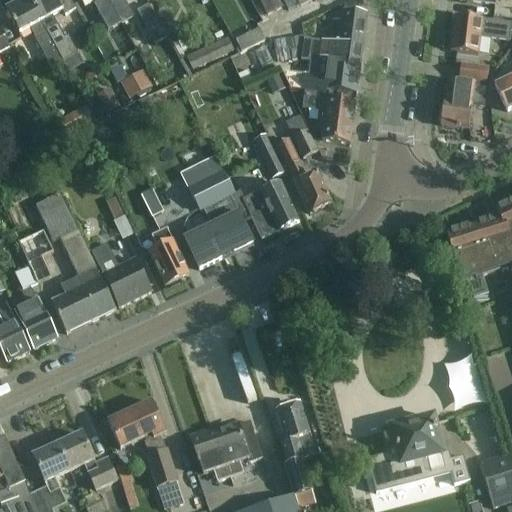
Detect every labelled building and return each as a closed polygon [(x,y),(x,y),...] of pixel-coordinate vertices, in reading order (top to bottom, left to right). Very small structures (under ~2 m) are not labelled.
[(61,60),(28,0),(27,0),(6,12),(19,35),(31,29),(51,66),(61,60)] [(52,17),(62,12),(65,17),(75,11),(69,0),(28,0),(61,60),(76,52),(68,37),(64,39),(52,17)] [(107,0),(79,0),(80,2),(82,0),(93,0),(103,18),(110,31),(121,25),(114,12),(107,0)] [(107,0),(114,12),(125,6),(122,0),(107,0)] [(268,0),(260,4),(267,18),(282,11),(276,0),(268,0)] [(136,13),(153,44),(165,38),(157,25),(147,6),(136,13)] [(363,49),(367,16),(343,13),(342,24),(333,23),(330,44),(363,49)] [(509,44),(511,25),(455,18),(450,53),(477,56),(479,40),(509,44)] [(166,20),(157,25),(165,38),(173,33),(166,20)] [(236,40),(243,54),(267,42),(260,29),(236,40)] [(0,54),(8,50),(0,35),(0,54)] [(297,60),(294,38),(274,41),(277,63),(297,60)] [(192,73),(233,53),(227,40),(186,59),(192,73)] [(361,65),(363,49),(330,44),(304,41),(301,63),(318,65),(318,60),(322,61),(326,60),(361,65)] [(357,96),(361,65),(326,60),(322,61),(329,62),(327,80),(304,77),(302,94),(311,95),(311,99),(357,96)] [(488,70),(460,67),(458,83),(486,86),(488,70)] [(119,68),(110,74),(116,84),(126,79),(119,68)] [(131,101),(151,89),(143,73),(122,85),(131,101)] [(277,77),(267,82),(273,95),(283,90),(277,77)] [(511,79),(495,88),(507,114),(511,111),(511,79)] [(444,103),(440,128),(469,131),(472,107),(484,108),(487,89),(447,84),(444,103)] [(110,89),(96,96),(105,115),(119,108),(110,89)] [(350,147),(357,96),(311,99),(309,117),(325,119),(322,143),(350,147)] [(55,123),(62,139),(93,124),(86,109),(55,123)] [(112,117),(100,122),(106,135),(118,130),(112,117)] [(303,161),(318,154),(308,133),(293,140),(303,161)] [(309,216),(331,205),(316,175),(306,180),(298,163),(288,141),(275,148),(285,169),(287,168),(295,185),(294,186),(309,216)] [(273,180),(285,175),(277,159),(266,165),(273,180)] [(200,213),(206,211),(233,198),(222,175),(190,191),(200,213)] [(241,194),(233,198),(246,225),(253,221),(262,241),(277,234),(278,235),(299,225),(281,186),(246,204),(241,194)] [(163,214),(152,191),(141,197),(152,219),(163,214)] [(60,242),(76,275),(90,302),(82,306),(91,325),(116,313),(101,283),(94,265),(61,196),(36,209),(53,245),(60,242)] [(243,226),(246,225),(233,198),(206,211),(214,228),(184,242),(199,272),(253,247),(243,226)] [(114,200),(105,205),(113,222),(122,217),(114,200)] [(511,204),(495,213),(498,220),(446,236),(461,285),(511,269),(511,271),(511,204)] [(135,235),(126,216),(113,222),(122,241),(135,235)] [(159,252),(149,256),(165,289),(189,278),(167,232),(152,239),(159,252)] [(43,234),(20,246),(29,266),(38,286),(51,280),(42,261),(53,255),(43,234)] [(106,245),(91,253),(98,266),(113,259),(106,245)] [(151,296),(135,262),(103,278),(120,311),(151,296)] [(30,290),(38,286),(29,266),(28,267),(30,270),(15,277),(23,294),(21,294),(28,309),(30,308),(33,316),(19,322),(34,352),(56,342),(38,303),(37,304),(30,290)] [(76,275),(78,280),(60,289),(65,299),(51,306),(66,337),(91,325),(82,306),(90,302),(76,275)] [(0,331),(0,350),(8,365),(29,355),(6,307),(0,309),(0,318),(1,321),(4,320),(8,328),(0,331)] [(166,435),(152,404),(108,424),(120,452),(147,439),(148,443),(146,444),(150,457),(146,459),(157,491),(178,484),(167,452),(166,452),(159,438),(166,435)] [(286,468),(297,498),(301,510),(318,504),(303,462),(317,457),(300,407),(277,414),(288,445),(284,446),(290,466),(286,468)] [(401,469),(422,464),(425,477),(451,470),(456,488),(471,484),(465,459),(451,463),(449,455),(443,457),(434,420),(383,433),(389,455),(397,453),(401,469)] [(250,425),(219,435),(233,478),(237,477),(237,478),(243,476),(240,466),(248,463),(249,466),(262,462),(250,425)] [(233,478),(219,435),(210,439),(208,435),(192,440),(204,477),(214,474),(218,485),(237,478),(237,477),(233,478)] [(82,436),(57,447),(70,474),(84,468),(96,493),(116,484),(106,462),(95,466),(82,436)] [(36,511),(31,495),(29,496),(24,485),(4,440),(0,442),(0,508),(2,511),(0,511),(36,511)] [(56,481),(70,474),(57,447),(33,458),(46,488),(31,495),(36,511),(53,511),(67,506),(56,481)] [(511,504),(511,465),(509,457),(479,467),(492,511),(511,504)] [(125,466),(116,469),(121,485),(130,482),(125,466)] [(179,493),(159,500),(163,511),(170,511),(184,508),(179,493)] [(297,511),(294,500),(256,511),(297,511)]
